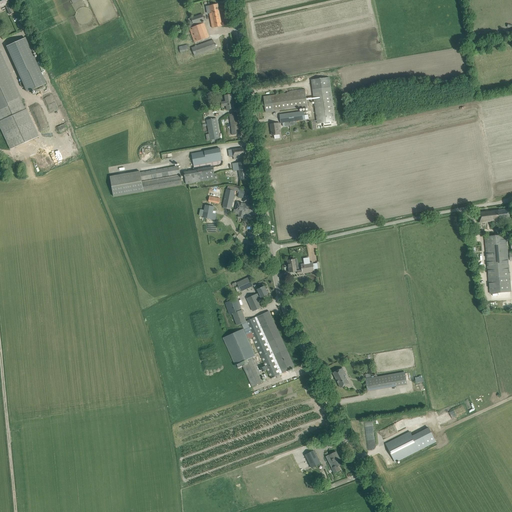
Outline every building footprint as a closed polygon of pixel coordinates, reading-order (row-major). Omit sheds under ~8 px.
[(0,0),(0,7),(5,5),(9,14),(13,13),(9,3),(7,0),(0,0)] [(211,13),(209,13),(212,28),(222,26),(218,4),(209,6),(211,13)] [(188,19),(190,25),(188,26),(194,42),(209,37),(204,23),(203,23),(202,21),(204,20),(202,14),(188,19)] [(9,45),(29,91),(46,83),(25,38),(9,45)] [(192,48),(195,56),(216,48),(213,40),(192,48)] [(179,47),(180,53),(188,51),(187,45),(179,47)] [(0,128),(10,149),(39,136),(26,109),(25,109),(21,100),(22,100),(0,50),(0,128)] [(329,77),(311,80),(317,124),(324,123),(327,122),(335,121),(329,77)] [(266,112),(278,111),(307,107),(305,89),(289,91),(289,93),(270,96),(264,97),(266,112)] [(221,102),(222,106),(226,106),(227,110),(234,109),(232,95),(225,96),(225,101),(221,102)] [(304,111),(280,115),(281,123),(306,120),(304,111)] [(229,114),(232,135),(235,135),(240,134),(237,113),(232,114),(229,114)] [(207,120),(209,134),(206,135),(207,141),(219,138),(216,119),(207,120)] [(279,123),(270,124),(272,135),(274,135),(274,139),(280,138),(279,134),(278,127),(280,127),(279,123)] [(191,154),(194,165),(222,160),(220,148),(191,154)] [(234,160),(244,158),(243,148),(232,150),(233,156),(234,160)] [(245,162),(233,164),(234,171),(239,170),(240,180),(242,179),(243,181),(245,180),(245,179),(247,179),(245,162)] [(179,166),(140,172),(143,191),(182,184),(179,166)] [(199,170),(184,172),(186,184),(188,184),(197,182),(201,182),(199,170)] [(140,171),(110,177),(114,197),(144,192),(143,191),(140,172),(140,171)] [(225,195),(223,207),(224,207),(226,207),(228,208),(230,208),(231,209),(234,196),(235,191),(234,191),(235,187),(228,186),(227,189),(226,189),(225,195)] [(239,211),(239,215),(238,217),(243,219),(244,215),(244,213),(246,205),(247,205),(237,202),(235,210),(239,211)] [(203,218),(215,220),(217,214),(213,213),(214,207),(205,205),(204,210),(200,210),(199,216),(203,216),(203,218)] [(246,205),(244,213),(250,214),(249,216),(252,217),(253,215),(254,215),(256,207),(247,205),(246,205)] [(508,209),(478,213),(480,223),(499,220),(510,218),(508,209)] [(506,235),(485,237),(484,237),(490,294),(511,292),(510,276),(506,235)] [(294,259),(288,261),(290,272),(296,271),(296,269),(295,268),(298,267),(297,259),(294,259)] [(313,262),(301,264),(302,270),(297,271),(298,274),(303,274),(303,273),(314,271),(313,262)] [(237,283),(241,292),(253,286),(249,277),(237,283)] [(259,293),(257,294),(260,300),(263,299),(262,297),(268,294),(264,286),(258,289),(259,293)] [(258,297),(257,294),(247,299),(253,311),(262,307),(257,297),(258,297)] [(230,301),(225,303),(230,315),(233,313),(237,325),(242,324),(246,322),(242,310),(237,299),(230,301)] [(269,311),(255,318),(280,374),(290,369),(294,367),(269,311)] [(246,322),(242,324),(248,337),(252,335),(271,378),(280,374),(255,318),(246,322)] [(235,365),(241,362),(252,387),(263,382),(252,357),(255,356),(243,329),(223,338),(235,365)] [(333,373),(340,388),(349,383),(344,373),(345,372),(342,368),(333,373)] [(405,372),(396,374),(398,386),(407,384),(405,372)] [(386,444),(395,462),(419,450),(410,432),(386,444)] [(329,455),(331,460),(334,466),(331,468),(334,473),(340,470),(338,466),(342,464),(336,452),(329,455)] [(316,454),(307,458),(312,468),(321,464),(316,454)]
